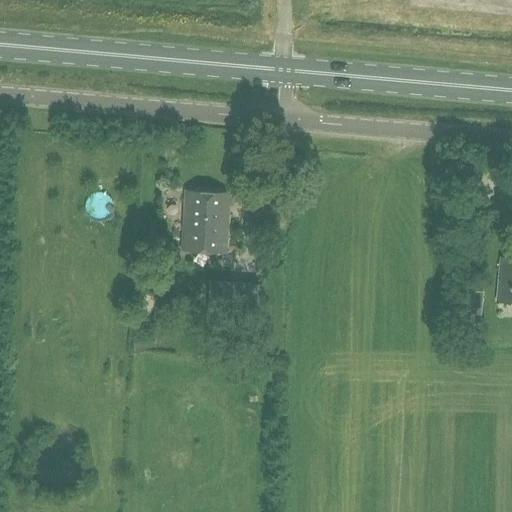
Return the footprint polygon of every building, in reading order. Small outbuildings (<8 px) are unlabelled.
[(226,251),(230,191),(186,189),(182,248),(226,251)] [(511,301),(511,256),(501,256),(497,300),(511,301)] [(253,314),(257,284),(210,280),(208,312),(253,314)] [(482,292),(470,291),(469,305),(481,306),(482,292)] [(152,331),(133,334),(136,350),(155,346),(152,331)]
